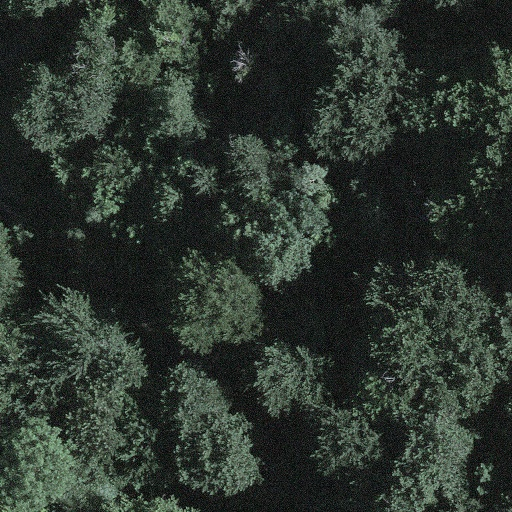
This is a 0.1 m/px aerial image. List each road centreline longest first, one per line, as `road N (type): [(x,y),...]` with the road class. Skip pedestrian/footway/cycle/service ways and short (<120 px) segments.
road 1 (track): [(0,191),(168,321),(188,440),(180,478),(157,511)]
road 2 (track): [(168,321),(228,345),(263,379),(316,511)]
